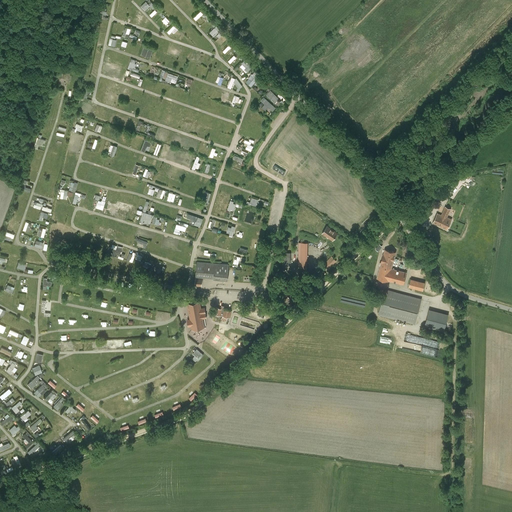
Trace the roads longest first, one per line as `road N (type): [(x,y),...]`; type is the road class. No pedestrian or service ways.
road 1 (track): [(0,484),(190,411),(397,214)]
road 2 (tertiary): [(397,214),(354,153),(203,0)]
road 3 (tertiary): [(397,214),(511,105)]
road 4 (unclassified): [(511,309),(441,279),(397,214)]
